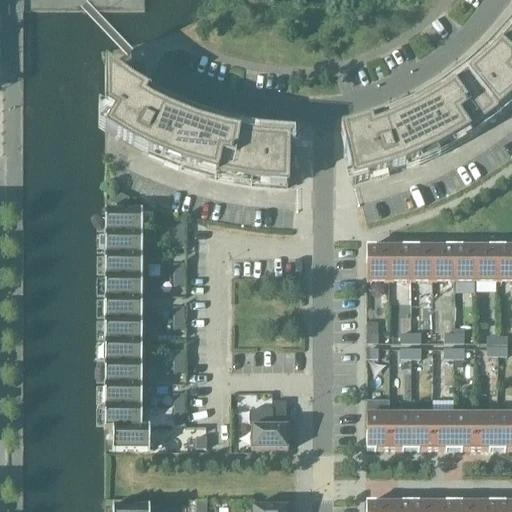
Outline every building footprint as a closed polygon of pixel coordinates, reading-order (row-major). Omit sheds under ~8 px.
[(511,25),(506,33),(501,39),(497,42),(465,72),(432,98),(401,114),(392,117),(376,123),(366,126),(353,130),(340,134),(352,186),(359,185),(369,182),(378,179),(388,176),(398,172),(410,168),(416,165),(426,161),(435,156),(441,153),(450,148),(457,144),(468,137),(478,130),(488,123),(498,116),(511,102),(511,25)] [(116,75),(108,69),(105,66),(105,112),(106,112),(114,117),(105,133),(133,150),(148,157),(180,170),(210,179),(239,185),(250,187),(288,190),(289,157),(289,137),(287,136),(269,134),(260,133),(254,133),(239,130),(230,128),(219,126),(210,123),(199,119),(190,116),(179,112),(171,108),(163,104),(152,99),(141,92),(131,85),(121,78),(116,75)] [(104,213),(104,235),(141,235),(141,213),(104,213)] [(174,227),(174,239),(183,239),(183,227),(174,227)] [(104,235),(104,257),(146,257),(146,256),(141,256),(141,235),(104,235)] [(183,239),(174,239),(174,251),(183,251),(183,239)] [(366,285),(388,285),(388,249),(366,249),(366,285)] [(388,285),(410,285),(410,249),(388,249),(388,285)] [(410,285),(431,285),(431,249),(410,249),(410,285)] [(431,285),(453,285),(453,249),(431,249),(431,285)] [(453,285),(475,285),(475,249),(453,249),(453,285)] [(475,285),(497,285),(497,249),(475,249),(475,285)] [(497,285),(511,285),(511,249),(497,249),(497,285)] [(104,257),(104,278),(146,279),(146,257),(104,257)] [(174,267),(174,279),(183,279),(184,267),(174,267)] [(104,278),(104,300),(146,300),(146,279),(104,278)] [(183,279),(174,279),(174,291),(183,291),(183,279)] [(104,300),(104,322),(146,322),(146,300),(104,300)] [(174,310),(174,322),(184,322),(184,310),(174,310)] [(104,322),(104,344),(146,344),(146,322),(104,322)] [(184,322),(174,322),(174,334),(184,334),(184,322)] [(377,337),(366,337),(366,347),(377,347),(377,337)] [(400,347),(410,347),(410,337),(400,337),(400,347)] [(410,337),(410,347),(420,347),(420,337),(410,337)] [(443,347),(453,347),(453,337),(443,337),(443,347)] [(453,337),(453,347),(463,347),(463,337),(453,337)] [(486,340),(486,350),(496,350),(496,340),(486,340)] [(496,340),(496,350),(506,350),(506,340),(496,340)] [(104,344),(104,366),(146,366),(146,344),(104,344)] [(486,360),(496,360),(496,350),(486,350),(486,360)] [(496,350),(496,360),(506,360),(506,350),(496,350)] [(366,353),(366,363),(377,363),(377,353),(366,353)] [(410,363),(410,353),(400,353),(400,363),(410,363)] [(420,353),(410,353),(410,363),(420,363),(420,353)] [(453,363),(453,353),(443,353),(443,363),(453,363)] [(463,353),(453,353),(453,363),(463,363),(463,353)] [(174,354),(174,366),(184,366),(184,354),(174,354)] [(104,366),(104,388),(146,388),(146,366),(104,366)] [(184,366),(174,366),(174,377),(183,377),(184,366)] [(104,388),(104,409),(146,409),(146,388),(104,388)] [(174,397),(174,409),(183,409),(183,397),(174,397)] [(271,412),(251,412),(251,453),(288,453),(288,429),(285,429),(285,404),(271,404),(271,412)] [(366,453),(388,453),(388,418),(388,404),(366,404),(366,453)] [(104,431),(112,431),(149,431),(149,429),(146,429),(146,409),(104,409),(104,431)] [(183,409),(174,409),(174,421),(183,421),(183,409)] [(496,454),(511,453),(511,417),(496,418),(496,454)] [(388,453),(410,454),(410,418),(388,418),(388,453)] [(410,454),(431,454),(431,418),(410,418),(410,454)] [(431,454),(453,454),(453,418),(431,418),(431,454)] [(453,454),(475,454),(475,418),(453,418),(453,454)] [(475,454),(496,454),(496,418),(475,418),(475,454)] [(149,431),(112,431),(112,453),(149,453),(149,431)] [(206,440),(196,440),(196,452),(206,452),(206,440)]
